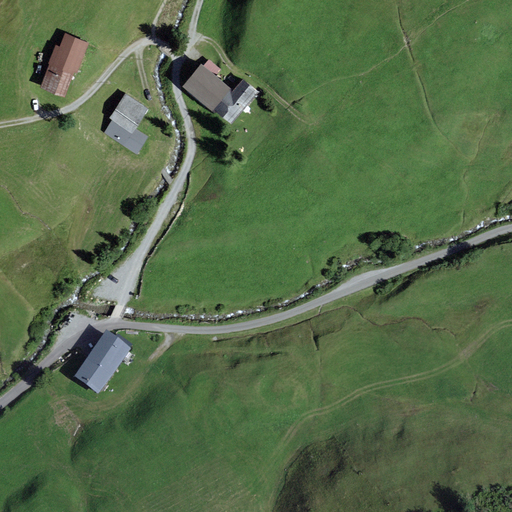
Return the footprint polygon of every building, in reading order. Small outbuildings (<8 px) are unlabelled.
[(39,87),(64,97),(74,72),(77,73),(89,43),(64,33),(59,46),(56,44),(48,64),(49,64),(39,87)] [(200,63),(182,85),(214,113),(216,111),(232,124),(258,93),(242,79),(233,90),(216,75),(221,69),(209,59),(203,66),(200,63)] [(148,108),(125,93),(109,118),(112,120),(103,133),(137,154),(148,136),(135,128),(148,108)] [(106,335),(87,362),(111,379),(130,352),(129,350),(132,346),(117,335),(113,340),(106,335)] [(98,398),(111,379),(87,362),(74,381),(98,398)]
